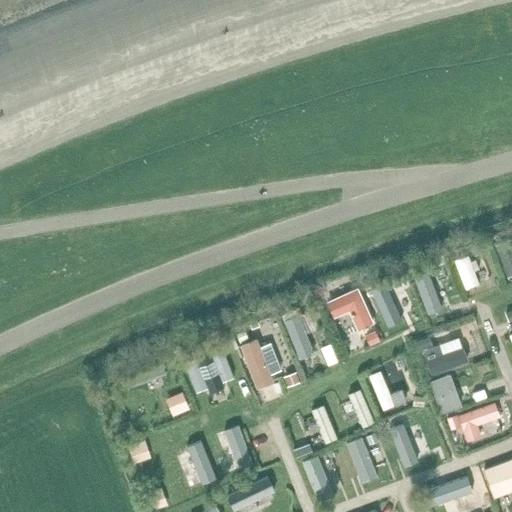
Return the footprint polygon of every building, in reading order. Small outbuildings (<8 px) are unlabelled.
[(485,251),(482,239),(471,243),(475,254),(485,251)] [(442,254),(433,257),(437,267),(446,263),(442,254)] [(398,278),(401,286),(408,283),(405,275),(398,278)] [(379,290),(386,288),(381,276),(360,284),(376,323),(390,318),(379,290)] [(388,287),(396,284),(392,277),(385,280),(388,287)] [(357,289),(327,302),(333,317),(348,310),(357,328),(371,321),(357,289)] [(294,319),(284,323),(287,330),(296,327),(294,319)] [(511,371),(511,326),(497,331),(511,371)] [(245,331),(237,334),(240,341),(247,338),(245,331)] [(366,335),(370,344),(379,340),(375,331),(366,335)] [(432,344),(429,337),(418,341),(420,348),(432,344)] [(430,374),(466,361),(461,346),(442,353),(439,345),(422,351),(430,374)] [(184,363),(196,392),(233,378),(221,348),(184,363)] [(369,367),(356,372),(372,409),(385,403),(369,367)] [(113,398),(131,392),(123,370),(106,377),(113,398)] [(288,385),(299,381),(296,372),(284,376),(288,385)] [(460,405),(449,375),(428,382),(439,412),(460,405)] [(350,387),(338,390),(349,425),(360,421),(350,387)] [(182,394),(166,401),(170,412),(186,405),(182,394)] [(414,396),(413,404),(423,405),(424,397),(414,396)] [(311,403),(299,408),(313,439),(325,434),(311,403)] [(493,403),(457,416),(465,440),(479,436),(474,424),(497,416),(493,403)] [(455,416),(446,419),(450,430),(459,427),(455,416)] [(375,434),(368,437),(371,445),(378,442),(375,434)] [(352,438),(339,442),(349,475),(362,471),(352,438)] [(144,441),(129,446),(134,458),(149,453),(144,441)] [(308,444),(291,450),(294,458),(311,451),(308,444)] [(492,496),(505,491),(501,480),(511,476),(511,456),(482,468),(492,496)] [(466,497),(457,472),(446,476),(459,511),(481,504),(477,493),(466,497)] [(252,480),(224,490),(229,506),(258,497),(252,480)] [(162,491),(147,497),(151,507),(166,502),(162,491)] [(210,511),(205,502),(184,511),(210,511)]
